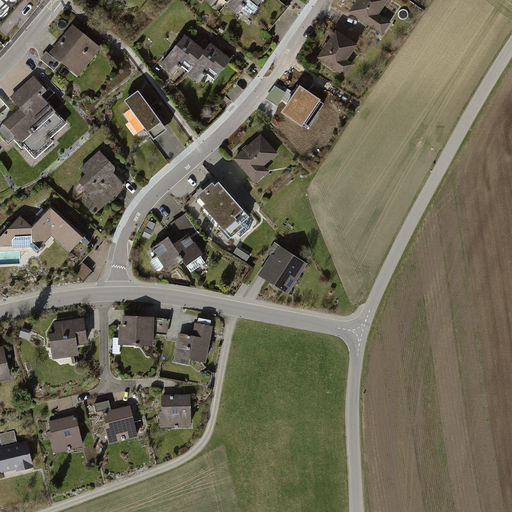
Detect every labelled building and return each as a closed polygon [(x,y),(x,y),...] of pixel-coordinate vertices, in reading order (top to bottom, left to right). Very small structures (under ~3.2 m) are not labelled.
[(102,0),(117,12),(127,0),(102,0)] [(229,0),(229,1),(226,5),(239,17),(250,5),(256,10),(265,0),(229,0)] [(388,0),(357,0),(349,13),(383,36),(391,24),(379,16),(390,1),(388,0)] [(47,53),(40,61),(55,73),(62,65),(79,79),(102,50),(73,26),(49,55),(47,53)] [(336,31),(317,58),(339,74),(358,46),(336,31)] [(183,63),(189,68),(204,51),(184,33),(159,63),(172,75),(183,63)] [(211,43),(204,51),(189,68),(185,72),(199,84),(209,72),(216,78),(231,60),(211,43)] [(14,100),(20,107),(48,138),(64,124),(58,116),(59,115),(46,100),(51,96),(37,79),(14,100)] [(291,95),(276,117),(301,133),(321,100),(301,87),(295,97),(291,95)] [(275,88),(267,100),(278,107),(286,95),(275,88)] [(138,92),(125,102),(130,107),(122,113),(128,120),(124,123),(134,135),(144,127),(154,141),(167,131),(138,92)] [(48,138),(20,107),(2,123),(5,126),(0,130),(0,131),(11,145),(18,139),(26,148),(27,147),(35,156),(51,142),(48,138)] [(261,135),(234,159),(257,185),(270,173),(265,167),(279,156),(261,135)] [(100,152),(81,170),(88,177),(81,184),(88,192),(85,194),(90,199),(85,203),(94,213),(99,208),(101,211),(126,187),(116,176),(119,172),(100,152)] [(216,181),(193,200),(227,240),(250,221),(216,181)] [(0,249),(33,249),(35,246),(41,251),(53,238),(71,255),(87,238),(50,205),(30,226),(20,217),(13,225),(9,221),(0,230),(0,249)] [(180,241),(173,245),(183,260),(190,270),(206,259),(192,237),(198,233),(185,214),(169,225),(180,241)] [(152,232),(146,229),(144,236),(149,238),(152,232)] [(167,235),(150,246),(167,271),(183,260),(173,245),(167,235)] [(237,248),(234,253),(247,262),(250,257),(237,248)] [(307,266),(281,248),(275,258),(272,256),(259,276),(288,295),(307,266)] [(156,318),(122,317),(121,349),(155,350),(156,318)] [(163,318),(161,331),(169,332),(171,319),(163,318)] [(85,319),(57,324),(59,334),(51,335),(55,360),(82,356),(81,347),(89,346),(85,319)] [(192,337),(180,335),(176,359),(206,364),(212,328),(194,325),(192,337)] [(0,346),(0,381),(12,378),(4,346),(0,347),(0,346)] [(191,394),(161,395),(162,410),(160,410),(160,426),(191,426),(191,394)] [(130,405),(103,412),(106,426),(105,426),(109,442),(138,435),(130,405)] [(76,414),(49,421),(52,435),(50,436),(54,452),(83,445),(76,414)] [(0,434),(0,436),(2,446),(17,442),(15,431),(0,434)] [(2,446),(0,446),(0,467),(1,472),(16,469),(16,471),(34,467),(27,440),(17,442),(2,446)]
